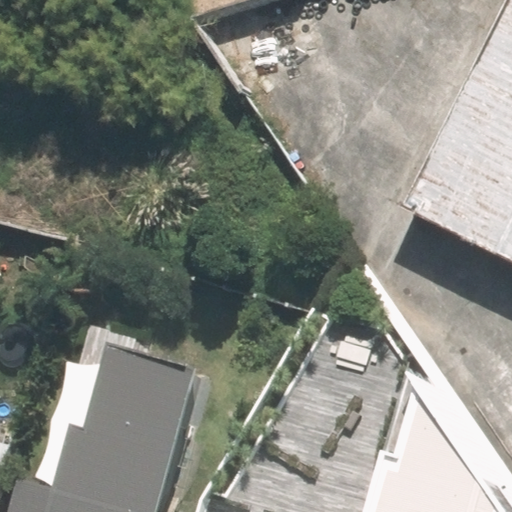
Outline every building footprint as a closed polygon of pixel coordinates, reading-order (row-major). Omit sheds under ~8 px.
[(339,80),(318,0),(284,0),(203,24),(257,102),(339,80)] [(511,28),(417,219),(511,266),(511,28)] [(170,511),(203,385),(119,364),(98,443),(84,440),(69,499),(26,488),(19,511),(170,511)] [(510,511),(437,393),(403,511),(510,511)] [(0,446),(0,509),(16,451),(0,446)]
